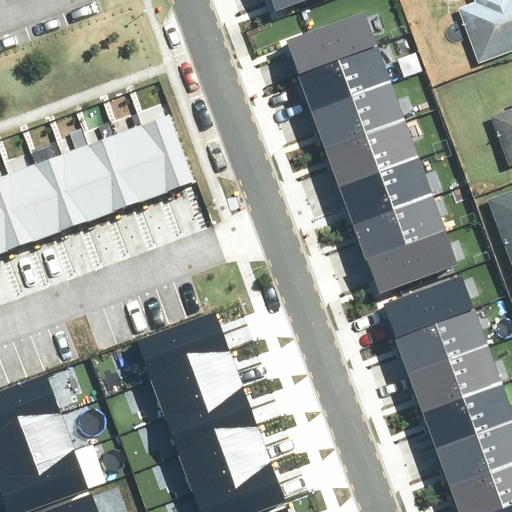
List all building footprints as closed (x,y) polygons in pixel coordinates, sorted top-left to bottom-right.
[(271,0),(275,8),(296,0),(271,0)] [(511,52),(511,0),(471,0),(473,4),(454,12),(477,67),(511,52)] [(286,39),(299,75),(375,47),(361,11),(286,39)] [(299,75),(313,110),(388,83),(375,47),(299,75)] [(313,110),(326,146),(401,119),(388,83),(313,110)] [(507,170),(511,168),(511,108),(486,119),(507,170)] [(170,188),(197,178),(172,112),(145,122),(170,188)] [(326,146),(339,182),(415,154),(401,119),(326,146)] [(143,198),(170,188),(145,122),(118,132),(143,198)] [(116,208),(143,198),(118,132),(91,142),(116,208)] [(89,218),(116,208),(91,142),(64,152),(89,218)] [(62,228),(89,218),(64,152),(37,162),(62,228)] [(339,182),(353,218),(428,190),(415,154),(339,182)] [(35,238),(62,228),(37,162),(10,172),(35,238)] [(0,226),(8,248),(35,238),(10,172),(0,175),(0,226)] [(511,187),(487,196),(511,263),(511,187)] [(353,218),(366,254),(442,226),(428,190),(353,218)] [(366,254),(379,290),(455,262),(442,226),(366,254)] [(382,301),(396,337),(473,308),(460,272),(382,301)] [(396,337),(409,372),(486,344),(473,308),(396,337)] [(139,347),(152,383),(230,354),(217,319),(139,347)] [(409,372),(422,408),(500,380),(486,344),(409,372)] [(152,383),(166,419),(243,390),(230,354),(152,383)] [(0,394),(0,434),(58,414),(44,378),(0,394)] [(422,408),(435,444),(511,415),(511,413),(500,380),(422,408)] [(166,419),(179,454),(256,426),(243,390),(166,419)] [(0,434),(0,475),(71,449),(58,414),(0,434)] [(511,415),(435,444),(449,480),(511,456),(511,415)] [(179,454),(192,490),(270,462),(256,426),(179,454)] [(0,475),(0,496),(5,511),(11,511),(84,485),(71,449),(0,475)] [(511,456),(449,480),(460,511),(470,511),(511,496),(511,456)] [(192,490),(200,511),(243,511),(283,497),(270,462),(192,490)] [(45,511),(95,511),(90,496),(45,511)] [(511,511),(511,496),(470,511),(511,511)]
